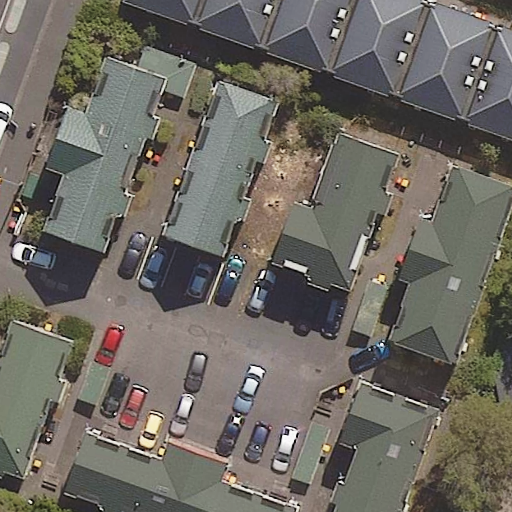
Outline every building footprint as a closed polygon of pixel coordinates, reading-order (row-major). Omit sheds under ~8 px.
[(201,27),(210,0),(131,0),(131,3),(201,27)] [(210,0),(201,27),(264,50),(282,0),(210,0)] [(282,0),(264,50),(333,75),(359,0),(282,0)] [(422,0),(359,0),(333,75),(401,99),(435,4),(422,0)] [(435,4),(401,99),(464,121),(504,29),(435,4)] [(511,31),(504,29),(464,121),(511,138),(511,31)] [(117,254),(174,78),(111,58),(93,112),(75,107),(54,173),(72,178),(54,233),(117,254)] [(286,98),(221,78),(170,237),(235,257),(286,98)] [(276,267),(360,294),(407,149),(342,129),(317,205),(298,199),(276,267)] [(469,367),(511,233),(511,182),(458,165),(441,220),(428,216),(406,283),(417,286),(398,344),(469,367)] [(0,466),(33,479),(82,346),(18,322),(0,370),(0,466)] [(408,511),(442,408),(371,385),(330,511),(408,511)] [(153,456),(93,434),(71,493),(122,511),(304,511),(228,483),(235,465),(160,437),(153,456)]
